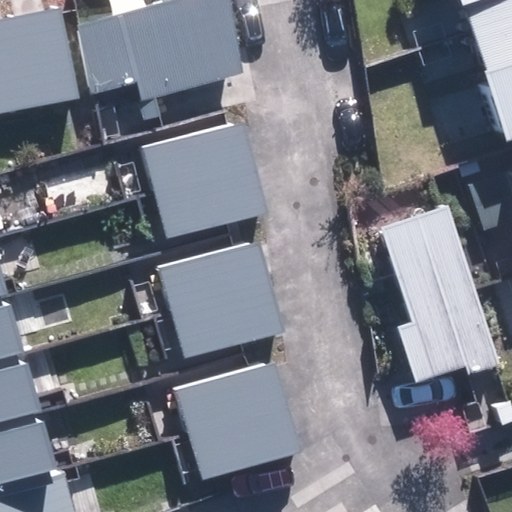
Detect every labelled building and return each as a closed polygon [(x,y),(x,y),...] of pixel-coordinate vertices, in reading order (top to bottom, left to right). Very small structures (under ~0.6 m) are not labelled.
[(214,0),(186,0),(65,31),(83,100),(126,89),(135,124),(152,119),(147,98),(234,76),(214,0)] [(511,0),(428,0),(477,147),(511,135),(511,0)] [(45,7),(0,18),(0,116),(70,98),(45,7)] [(225,124),(133,149),(157,240),(250,216),(225,124)] [(511,164),(489,173),(511,240),(511,164)] [(436,199),(362,224),(396,327),(380,332),(402,395),(492,364),(436,199)] [(241,244),(149,268),(174,360),(266,335),(241,244)] [(258,362),(166,386),(191,478),(283,453),(258,362)] [(0,484),(22,478),(8,430),(0,432),(0,484)] [(53,511),(45,481),(0,493),(0,511),(53,511)]
